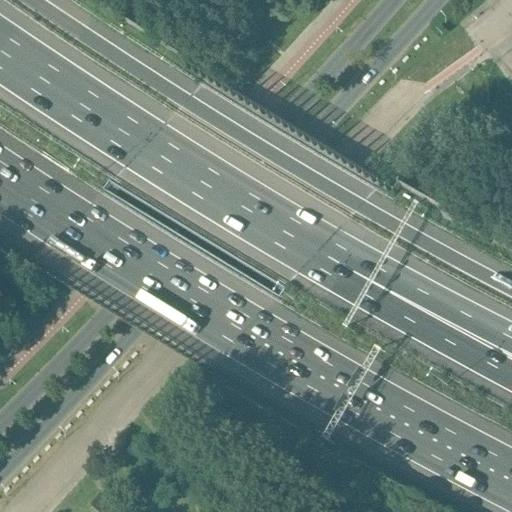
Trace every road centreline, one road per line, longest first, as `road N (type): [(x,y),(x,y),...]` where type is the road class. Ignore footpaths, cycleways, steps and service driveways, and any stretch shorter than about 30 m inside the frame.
road 1 (secondary): [(0,476),(437,0)]
road 2 (motorway): [(0,177),(247,333),(511,479)]
road 3 (secondary): [(390,0),(0,426)]
road 4 (motorway): [(511,292),(31,0)]
road 5 (motorway): [(321,252),(0,48)]
road 6 (motorway): [(511,373),(420,323),(321,252)]
road 7 (motorway): [(511,341),(321,252)]
